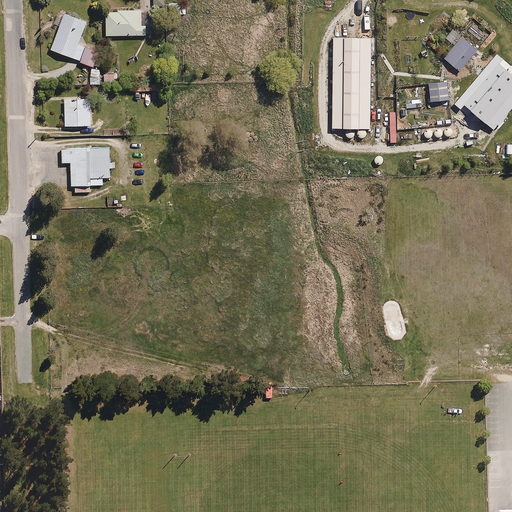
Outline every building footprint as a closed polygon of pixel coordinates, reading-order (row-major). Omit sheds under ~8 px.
[(142,11),(105,12),(106,36),(148,34),(148,26),(142,26),(142,11)] [(80,46),(89,23),(65,13),(51,49),(95,66),(100,53),(80,46)] [(372,128),(374,37),(341,36),(338,127),(372,128)] [(461,73),(479,50),(461,36),(443,59),(461,73)] [(497,53),(454,104),(460,109),(464,105),(494,130),(511,108),(511,74),(500,64),(504,59),(497,53)] [(117,71),(91,70),(90,83),(116,85),(117,71)] [(449,82),(429,83),(430,103),(450,102),(449,82)] [(135,83),(135,91),(165,92),(165,83),(135,83)] [(65,97),(65,127),(93,126),(92,96),(65,97)] [(72,165),(73,193),(92,192),(91,186),(103,185),(103,178),(112,178),(110,146),(63,148),(63,165),(72,165)] [(479,147),(447,148),(447,157),(479,156),(479,147)] [(511,147),(497,148),(497,156),(511,156),(511,147)]
